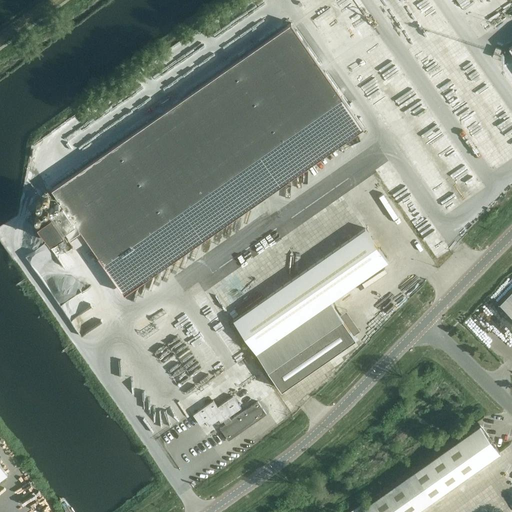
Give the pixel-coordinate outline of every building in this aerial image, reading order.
[(363,127),(343,98),(291,23),(52,189),(58,197),(62,203),(63,205),(38,222),(51,240),(65,230),(71,238),(81,231),(102,260),(104,264),(106,267),(111,263),(120,276),(115,279),(125,293),(363,127)] [(496,47),(493,57),(498,59),(502,50),(496,47)] [(469,170),(477,165),(443,113),(436,118),(469,170)] [(428,137),(433,145),(445,136),(440,128),(428,137)] [(446,187),(446,190),(456,189),(455,182),(445,183),(445,176),(437,177),(437,173),(428,174),(429,185),(437,184),(437,188),(446,187)] [(211,287),(256,353),(282,389),(356,337),(331,301),(388,261),(342,195),(211,287)] [(470,205),(473,209),(484,201),(480,195),(473,199),(475,201),(470,205)] [(111,263),(106,267),(115,279),(120,276),(111,263)] [(511,293),(501,305),(511,316),(511,293)] [(476,307),(462,322),(484,343),(499,327),(476,307)] [(186,330),(175,332),(177,342),(188,340),(186,330)] [(200,333),(179,345),(186,357),(207,344),(200,333)] [(189,364),(201,383),(236,363),(225,343),(189,364)] [(226,424),(220,428),(228,440),(267,414),(258,401),(231,420),(228,417),(241,408),(233,396),(218,406),(213,400),(193,414),(200,424),(205,421),(209,426),(219,419),(221,422),(223,420),(226,424)] [(415,511),(500,453),(490,439),(480,425),(364,507),(367,511),(415,511)] [(0,481),(8,475),(0,463),(0,481)]
